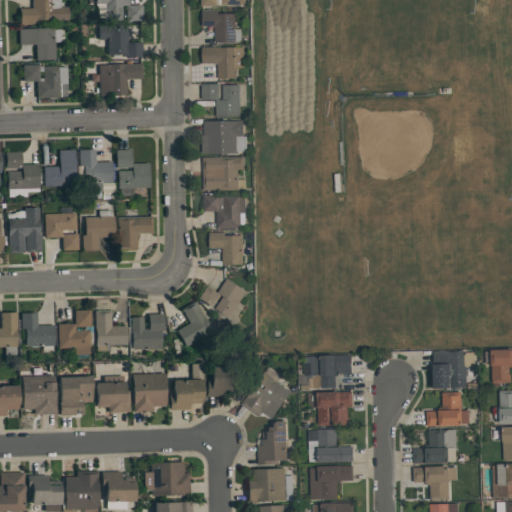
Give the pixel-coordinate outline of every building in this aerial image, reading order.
[(31,0),(32,8),(19,8),(20,23),(68,21),(68,7),(60,7),(59,0),(31,0)] [(96,0),(96,20),(120,20),(120,6),(125,5),(125,21),(142,21),(141,5),(128,5),(127,0),(96,0)] [(215,42),(241,42),(241,29),(235,29),(235,14),(218,14),(218,10),(202,10),(202,26),(214,26),(215,42)] [(142,56),(141,42),(127,42),(127,25),(97,26),(98,40),(107,40),(107,57),(142,56)] [(54,42),(61,42),(60,28),(18,29),(18,45),(34,44),(35,60),(55,59),(54,42)] [(243,47),(201,47),(201,64),(216,63),(217,79),(236,78),(236,67),(243,67),(243,47)] [(99,96),(126,95),(125,79),(141,78),(141,63),(98,65),(98,75),(90,75),(90,82),(98,81),(99,96)] [(38,81),(37,65),(22,65),(22,81),(38,81)] [(36,98),(66,98),(66,66),(42,67),(43,82),(35,82),(36,98)] [(239,117),(239,84),(220,85),(220,83),(201,84),(201,100),(215,99),(216,117),(239,117)] [(247,153),(246,135),(243,135),(243,121),(202,121),(203,153),(247,153)] [(78,150),(79,183),(88,183),(89,195),(105,195),(105,197),(112,197),(111,161),(95,162),(94,149),(78,150)] [(148,188),(148,163),(131,163),(131,149),(115,149),(115,167),(130,167),(130,171),(117,171),(117,188),(148,188)] [(42,167),(43,186),(75,185),(74,150),(58,150),(58,166),(42,167)] [(38,188),(38,164),(21,164),(21,151),(4,151),(5,170),(6,170),(6,188),(38,188)] [(202,157),(203,190),(245,189),(245,179),(237,179),(237,169),(244,169),(244,157),(202,157)] [(203,211),(215,211),(216,228),(245,227),(244,195),(203,196),(203,211)] [(7,253),(40,252),(39,209),(7,210),(7,253)] [(43,213),(44,238),(61,237),(61,230),(75,230),(75,213),(43,213)] [(83,251),(97,250),(97,237),(113,237),(113,216),(82,217),(83,251)] [(152,233),(151,216),(118,217),(119,251),(136,250),(136,234),(152,233)] [(242,264),(242,235),(225,235),(225,232),(208,232),(209,248),(221,248),(222,265),(242,264)] [(62,250),(77,250),(76,234),(61,234),(62,250)] [(205,285),(196,302),(232,321),(248,290),(225,279),(218,292),(205,285)] [(184,346),(212,332),(197,302),(181,309),(188,323),(175,329),(184,346)] [(57,324),(57,348),(74,348),(75,355),(89,355),(89,331),(75,331),(75,326),(90,326),(90,310),(74,310),(74,324),(57,324)] [(0,346),(16,347),(16,312),(0,311),(0,346)] [(126,345),(126,326),(110,326),(110,311),(93,311),(94,346),(126,345)] [(53,325),(36,325),(36,313),(22,313),(22,345),(53,346),(53,325)] [(162,313),(147,314),(148,328),(142,328),(142,316),(130,317),(131,349),(161,348),(160,331),(163,331),(162,313)] [(511,349),(491,349),(491,384),(510,384),(510,364),(511,364),(511,349)] [(433,389),(466,388),(466,366),(474,366),(473,351),(431,352),(433,389)] [(351,355),(303,356),(303,375),(351,374),(351,355)] [(221,397),(222,392),(238,392),(239,367),(208,367),(207,396),(221,397)] [(271,419),(292,391),(264,370),(240,403),(260,418),(263,413),(271,419)] [(131,374),(132,412),(154,412),(154,406),(165,406),(164,373),(131,374)] [(54,382),(43,382),(43,375),(20,376),(21,409),(33,409),(33,414),(54,414),(54,382)] [(82,402),(91,402),(90,376),(58,377),(59,415),(82,415),(82,402)] [(202,403),(201,379),(171,380),(172,409),(189,409),(189,403),(202,403)] [(94,382),(95,407),(106,406),(107,413),(129,412),(128,390),(124,390),(124,382),(94,382)] [(0,415),(5,415),(5,409),(18,409),(17,385),(0,385),(0,415)] [(351,391),(316,392),(317,425),(347,425),(346,406),(352,406),(351,391)] [(426,410),(426,426),(468,425),(468,410),(461,410),(460,392),(442,392),(442,410),(426,410)] [(286,421),(274,421),(274,429),(260,430),(260,445),(257,446),(257,465),(278,464),(278,460),(287,460),(286,421)] [(352,446),(337,446),(336,429),(308,429),(308,462),(353,461),(352,446)] [(456,446),(455,429),(428,430),(428,448),(412,448),(413,463),(448,463),(447,446),(456,446)] [(143,490),(150,490),(150,495),(189,495),(188,473),(182,473),(182,462),(149,462),(149,472),(143,472),(143,490)] [(353,481),(352,465),(309,466),(310,498),(337,497),(337,481),(353,481)] [(456,466),(413,467),(413,482),(429,482),(430,500),(449,500),(448,480),(456,480),(456,466)] [(285,468),(251,469),(251,480),(246,480),(247,502),(286,500),(285,468)] [(96,509),(97,471),(75,471),(75,477),(64,477),(63,509),(96,509)] [(0,511),(24,511),(23,472),(0,472),(0,511)] [(101,501),(134,501),(134,481),(119,481),(120,472),(102,472),(101,501)] [(60,481),(46,481),(47,476),(27,475),(27,504),(43,505),(43,511),(59,511),(60,481)] [(153,511),(190,511),(191,501),(153,502),(153,511)] [(352,511),(352,502),(312,503),(312,511),(352,511)] [(457,511),(457,503),(429,504),(428,511),(457,511)]
